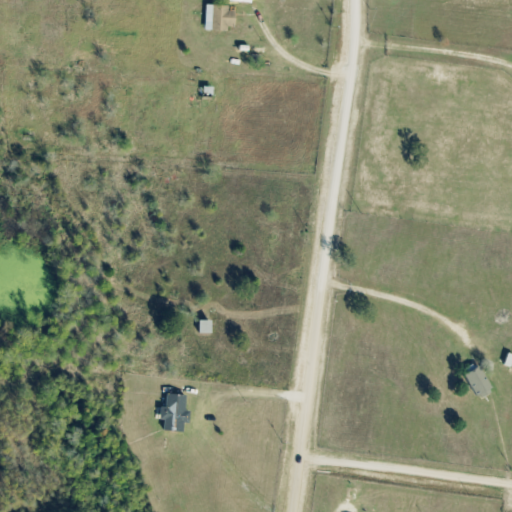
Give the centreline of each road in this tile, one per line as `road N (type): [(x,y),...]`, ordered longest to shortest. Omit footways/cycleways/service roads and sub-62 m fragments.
road 1 (residential): [(291,511),(356,0)]
road 2 (residential): [(298,461),(511,490)]
